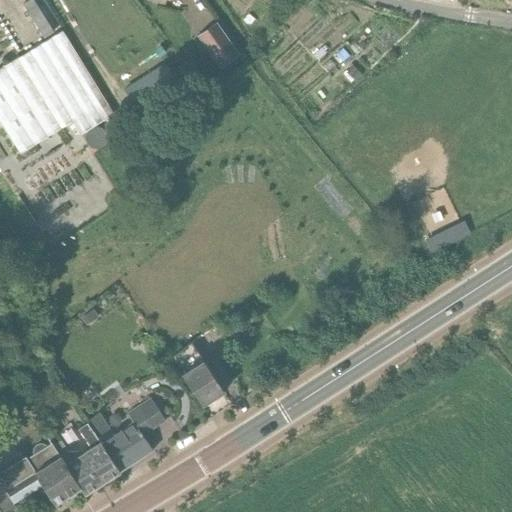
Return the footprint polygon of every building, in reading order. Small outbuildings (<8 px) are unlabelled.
[(35,0),(26,0),(23,2),(45,37),(55,31),(35,0)] [(197,38),(220,70),(240,56),(217,23),(197,38)] [(60,28),(0,66),(0,118),(21,152),(74,118),(84,133),(115,114),(60,28)] [(164,64),(122,90),(143,124),(185,99),(164,64)] [(467,220),(426,234),(431,249),(472,234),(467,220)] [(192,342),(170,357),(202,406),(213,399),(216,401),(220,398),(220,394),(224,392),(203,362),(192,342)] [(152,451),(142,437),(167,421),(152,398),(128,414),(133,422),(101,443),(120,473),(152,451)] [(85,495),(120,473),(101,443),(97,438),(88,424),(79,430),(91,449),(83,454),(81,450),(78,452),(68,452),(61,441),(54,445),(80,488),(85,495)] [(55,504),(80,488),(54,445),(52,443),(46,447),(43,445),(40,444),(36,446),(33,449),(32,453),(33,456),(28,459),(27,457),(0,474),(0,481),(4,488),(3,489),(13,505),(42,486),(55,504)] [(0,511),(11,511),(16,509),(13,505),(3,489),(0,490),(0,511)]
